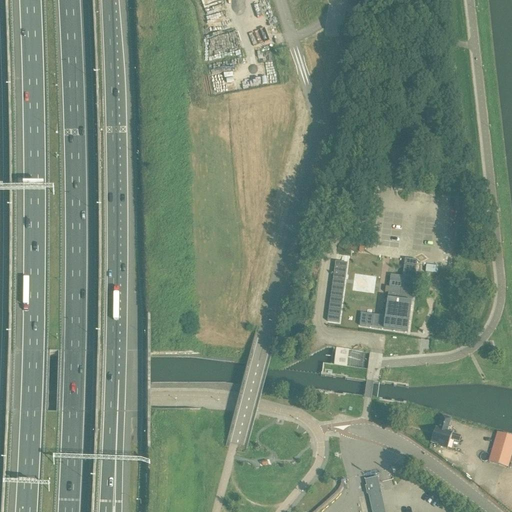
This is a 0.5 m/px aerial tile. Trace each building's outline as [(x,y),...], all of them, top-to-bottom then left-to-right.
[(361,314),(360,326),(383,329),(384,329),(407,332),(411,302),(417,261),(405,259),(402,277),(391,275),(389,287),(388,293),(387,299),(385,317),(361,314)] [(335,262),(327,322),(339,323),(344,288),(347,264),(335,262)] [(425,272),(426,272),(430,273),(437,274),(437,272),(438,267),(426,265),(425,272)] [(311,342),(291,340),(290,349),(310,351),(311,342)] [(349,350),(336,348),(336,349),(334,364),(334,365),(347,367),(347,366),(348,359),(348,358),(349,352),(349,350)] [(436,429),(434,435),(431,443),(438,445),(438,446),(447,449),(450,439),(459,442),(461,437),(447,432),(451,419),(442,417),(438,430),(436,429)] [(491,452),(510,458),(511,452),(511,447),(494,443),(491,452)] [(367,486),(365,486),(366,491),(367,495),(369,495),(372,511),(384,511),(380,492),(378,493),(377,488),(378,486),(378,484),(377,482),(376,481),(374,480),(372,480),(370,481),(369,482),(368,483),(367,485),(367,486)]
